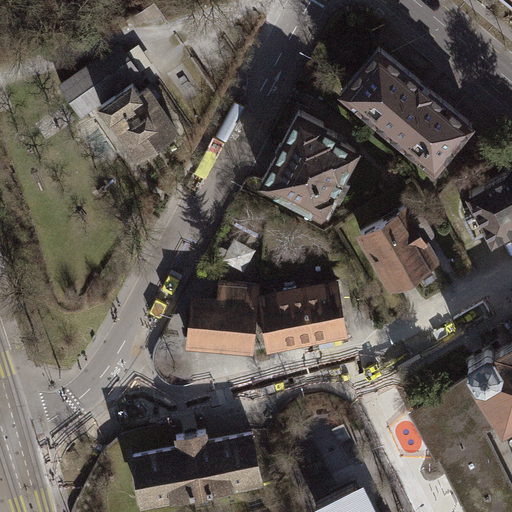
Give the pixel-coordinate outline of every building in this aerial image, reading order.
[(339,88),(435,169),(475,123),(379,41),(339,88)] [(61,83),(81,112),(100,100),(102,102),(132,81),(130,79),(140,72),(139,71),(148,65),(135,47),(126,53),(119,43),(61,83)] [(132,81),(102,102),(139,156),(177,130),(147,87),(140,92),(132,81)] [(319,210),(329,207),(336,193),(333,186),(338,175),(342,177),(357,147),(334,136),(335,131),(320,125),(322,121),(298,110),(262,179),(319,210)] [(469,190),(493,235),(511,225),(511,163),(507,170),(469,190)] [(359,229),(395,287),(412,277),(408,271),(434,255),(423,237),(433,230),(422,212),(413,217),(404,202),(359,229)] [(188,338),(253,343),(258,283),(219,280),(217,300),(194,299),(190,303),(188,338)] [(259,298),(266,343),(345,330),(338,285),(297,292),(296,285),(284,287),(285,294),(259,298)] [(500,418),(503,423),(511,417),(511,340),(496,351),(489,343),(465,357),(473,371),(500,418)] [(500,418),(473,371),(411,407),(435,452),(439,451),(469,511),(511,511),(511,487),(482,427),(500,418)] [(174,445),(128,453),(137,499),(257,477),(249,430),(203,439),(201,428),(172,434),(174,445)] [(381,511),(364,478),(309,505),(312,511),(381,511)]
